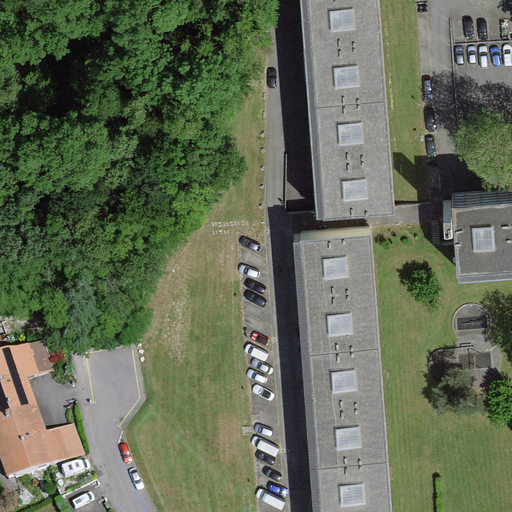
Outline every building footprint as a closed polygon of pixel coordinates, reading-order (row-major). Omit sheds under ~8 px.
[(310,0),(313,38),(382,33),(379,0),(310,0)] [(313,38),(317,94),(386,90),(382,33),(313,38)] [(317,94),(322,151),(390,146),(386,90),(317,94)] [(322,151),(326,209),(395,203),(390,146),(322,151)] [(511,257),(511,200),(511,189),(454,193),(454,201),(456,217),(457,243),(459,262),(511,257)] [(454,201),(444,201),(445,218),(456,217),(454,201)] [(372,224),(302,231),(307,289),(377,284),(372,224)] [(381,340),(377,284),(307,289),(311,345),(381,340)] [(385,397),(381,340),(311,345),(315,402),(385,397)] [(0,358),(13,354),(9,342),(0,345),(0,358)] [(27,349),(38,377),(52,372),(43,344),(27,349)] [(27,349),(13,354),(24,382),(38,377),(27,349)] [(13,354),(0,358),(0,421),(33,409),(24,382),(13,354)] [(390,453),(385,397),(315,402),(319,459),(390,453)] [(43,438),(33,409),(0,421),(0,439),(3,439),(17,479),(53,465),(43,438)] [(74,427),(57,433),(68,461),(84,454),(74,427)] [(57,433),(43,438),(53,465),(68,461),(57,433)] [(361,511),(394,510),(390,453),(319,459),(322,511),(361,511)]
